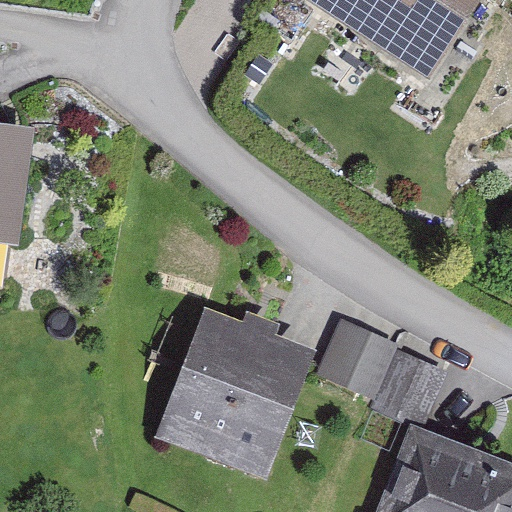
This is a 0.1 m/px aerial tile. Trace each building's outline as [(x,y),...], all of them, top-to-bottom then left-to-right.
[(496,0),(294,0),(294,1),(437,92),(496,0)] [(0,246),(25,250),(41,132),(0,126),(0,246)] [(281,485),(329,362),(287,346),(289,340),(216,312),(166,441),(281,485)] [(399,350),(350,331),(329,384),(378,403),(399,350)] [(448,378),(407,361),(384,415),(425,432),(448,378)] [(511,511),(511,470),(416,434),(386,511),(511,511)]
